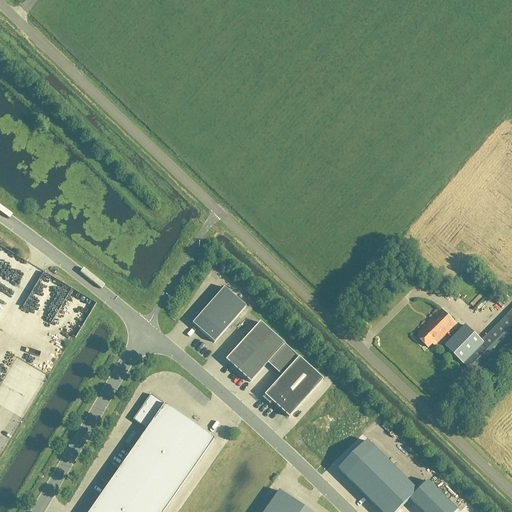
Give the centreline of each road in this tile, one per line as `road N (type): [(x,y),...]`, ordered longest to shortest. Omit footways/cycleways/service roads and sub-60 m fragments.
road 1 (unclassified): [(511,493),(0,4)]
road 2 (unclassified): [(145,329),(346,511)]
road 3 (unclassified): [(38,511),(145,329)]
road 4 (unclassified): [(0,215),(145,329)]
